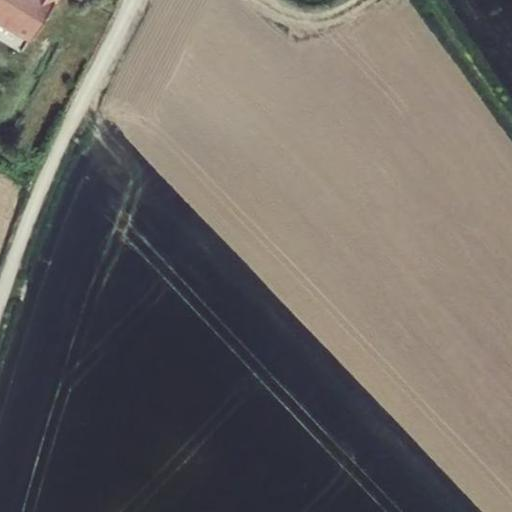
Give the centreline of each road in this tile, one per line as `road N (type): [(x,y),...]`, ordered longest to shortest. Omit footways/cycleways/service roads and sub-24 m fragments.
road 1 (unclassified): [(0,301),(44,180),(131,0)]
road 2 (track): [(257,0),(284,17),(321,25),(372,0)]
